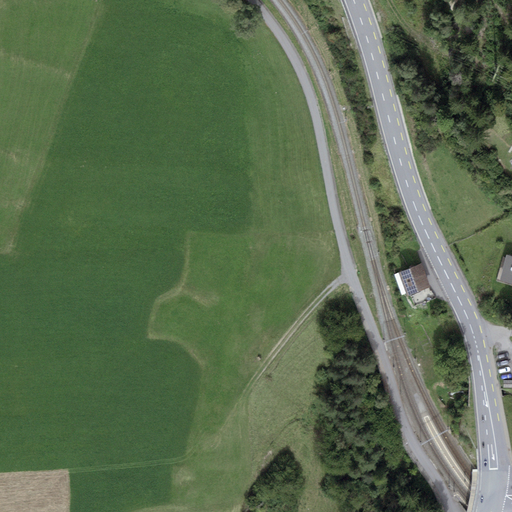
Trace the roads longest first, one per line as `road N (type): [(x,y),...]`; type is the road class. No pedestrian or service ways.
road 1 (unclassified): [(253,0),(308,88),(359,298),(410,437),(452,511)]
road 2 (primary): [(475,328),(421,212),(353,0)]
road 3 (track): [(103,0),(7,261)]
road 4 (primary): [(492,495),(496,454),(475,328)]
road 5 (track): [(248,390),(296,323),(350,271)]
